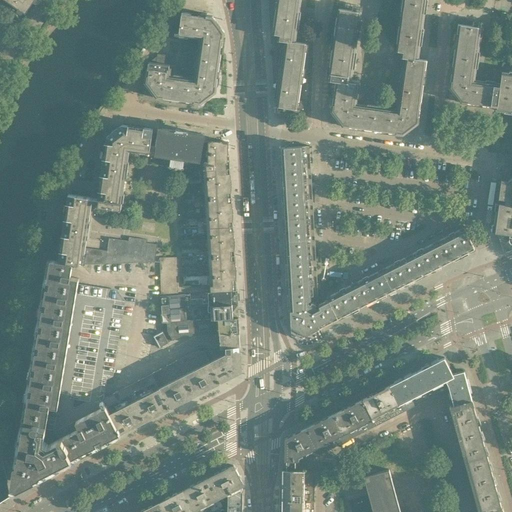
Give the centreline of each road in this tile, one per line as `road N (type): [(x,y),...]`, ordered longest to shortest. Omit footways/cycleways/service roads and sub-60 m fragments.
road 1 (residential): [(254,339),(192,343),(128,376),(143,280),(83,277),(39,264),(51,201),(115,106)]
road 2 (tertiary): [(275,384),(261,131)]
road 3 (tertiary): [(272,413),(477,314)]
road 4 (tertiary): [(249,397),(55,500)]
road 5 (tertiary): [(471,287),(275,384)]
road 6 (tertiary): [(241,125),(254,339)]
road 7 (tertiary): [(74,511),(246,426)]
road 8 (residential): [(321,462),(496,384)]
road 9 (residential): [(433,155),(487,169),(471,287)]
road 10 (residential): [(115,106),(178,1),(213,8)]
road 11 (residential): [(433,155),(444,8)]
road 12 (residential): [(315,137),(322,0)]
road 13 (tertiary): [(261,131),(253,0)]
road 14 (tertiary): [(226,0),(241,125)]
road 15 (residential): [(236,124),(115,106)]
